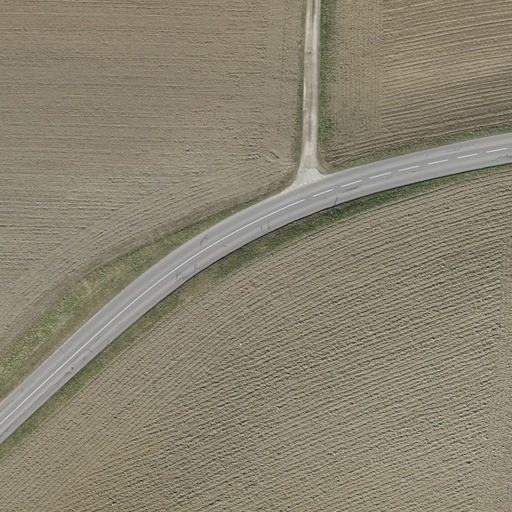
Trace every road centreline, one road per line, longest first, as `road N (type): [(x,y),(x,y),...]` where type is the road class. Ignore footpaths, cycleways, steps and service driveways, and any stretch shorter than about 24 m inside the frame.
road 1 (tertiary): [(511,145),(307,186),(218,239),(0,428)]
road 2 (track): [(307,186),(317,0)]
